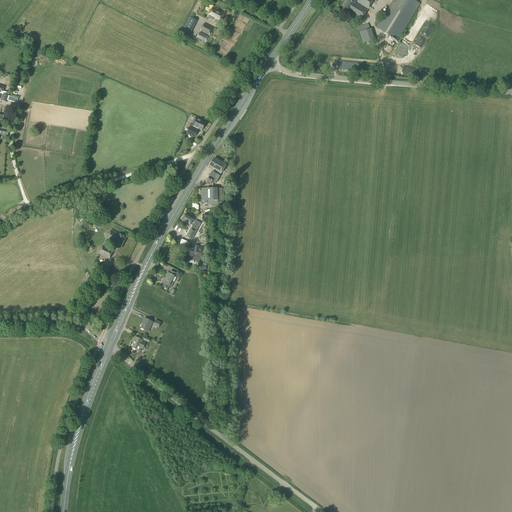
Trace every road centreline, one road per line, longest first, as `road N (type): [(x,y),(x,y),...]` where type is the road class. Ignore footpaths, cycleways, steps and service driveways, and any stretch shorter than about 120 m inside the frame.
road 1 (primary): [(109,345),(181,200),(268,65)]
road 2 (unclassified): [(322,511),(109,345)]
road 3 (unclassified): [(511,92),(309,76),(268,65)]
road 4 (primary): [(64,511),(83,412),(109,345)]
